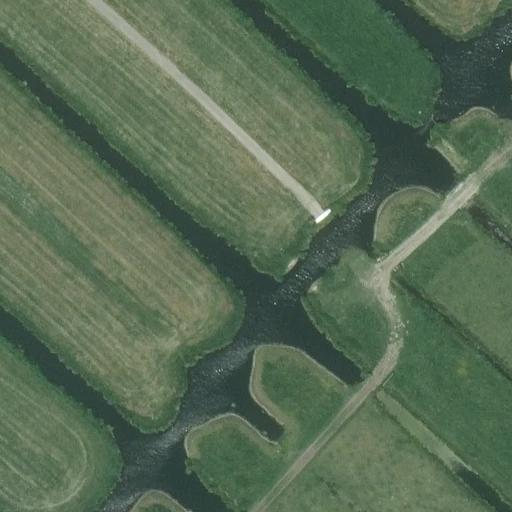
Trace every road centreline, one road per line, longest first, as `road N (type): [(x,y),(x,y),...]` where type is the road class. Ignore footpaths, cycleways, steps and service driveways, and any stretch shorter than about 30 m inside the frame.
road 1 (track): [(98,0),(373,275),(511,149)]
road 2 (track): [(373,275),(400,328),(389,364),(339,416)]
